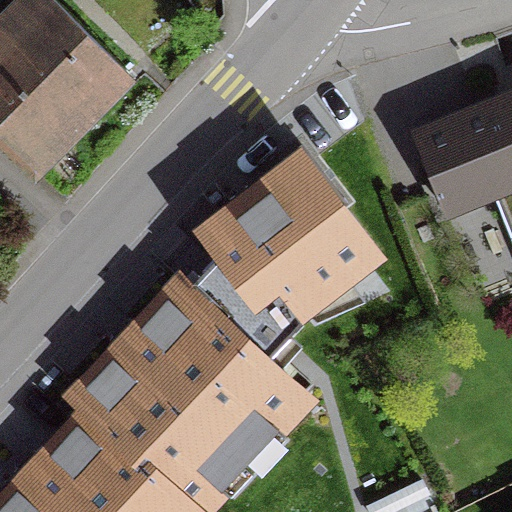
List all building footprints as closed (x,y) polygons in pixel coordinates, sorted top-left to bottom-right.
[(0,136),(31,167),(124,72),(50,0),(15,0),(0,15),(0,136)] [(443,219),(428,225),(441,259),(479,246),(464,207),(511,187),(511,94),(478,108),(473,96),(451,105),(457,117),(417,134),(414,126),(408,129),(443,219)] [(302,321),(378,265),(300,161),(200,236),(258,313),(282,294),(302,321)] [(208,511),(309,408),(182,286),(73,400),(89,415),(0,507),(0,511),(208,511)] [(418,481),(364,507),(365,511),(385,511),(424,493),(418,481)]
